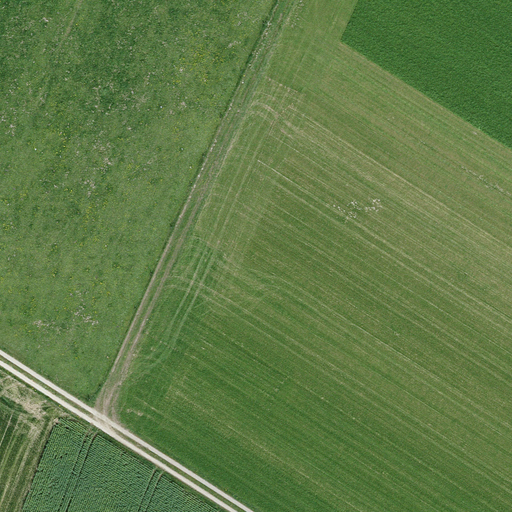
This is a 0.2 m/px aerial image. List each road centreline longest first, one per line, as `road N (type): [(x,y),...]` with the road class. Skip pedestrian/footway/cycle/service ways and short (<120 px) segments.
road 1 (track): [(94,421),(287,0)]
road 2 (track): [(0,359),(235,511)]
